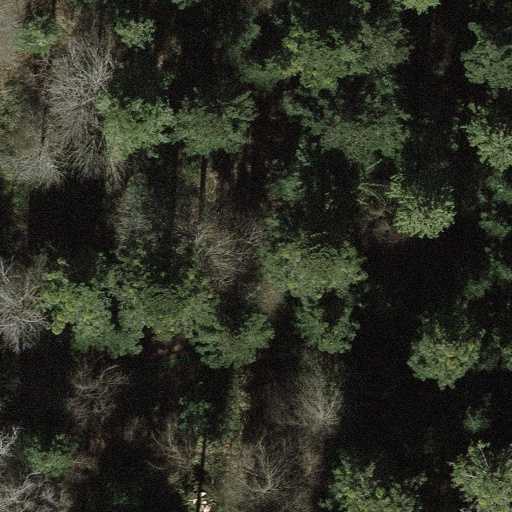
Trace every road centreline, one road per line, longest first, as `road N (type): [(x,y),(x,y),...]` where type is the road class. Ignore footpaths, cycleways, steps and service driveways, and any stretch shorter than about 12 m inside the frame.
road 1 (track): [(0,444),(127,378),(220,349),(511,357)]
road 2 (track): [(0,205),(258,80)]
